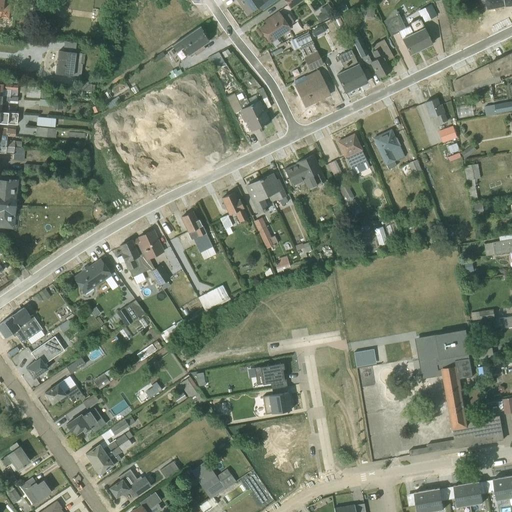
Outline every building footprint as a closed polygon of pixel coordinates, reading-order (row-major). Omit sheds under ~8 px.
[(0,0),(0,17),(9,19),(9,6),(2,5),(2,0),(0,0)] [(264,0),(236,0),(246,16),(266,3),(264,0)] [(282,0),(289,9),(302,1),(302,0),(282,0)] [(511,0),(479,0),(481,11),(511,5),(511,0)] [(430,5),(418,11),(423,22),(436,16),(430,5)] [(374,7),(365,6),(365,14),(374,14),(374,7)] [(319,21),(330,18),(326,7),(315,10),(319,21)] [(265,24),(259,29),(270,44),(290,29),(288,27),(294,23),(287,14),(282,18),(278,12),(263,22),(265,24)] [(398,33),(410,55),(432,44),(419,19),(408,24),(410,26),(405,29),(398,13),(382,21),(390,37),(398,33)] [(314,36),(326,30),(322,23),(311,28),(314,36)] [(208,41),(199,27),(172,46),(176,52),(182,48),(187,56),(192,52),(194,56),(204,49),(202,46),(208,41)] [(323,64),(308,33),(294,40),(310,71),(323,64)] [(358,35),(351,38),(364,64),(370,61),(358,35)] [(369,63),(378,78),(389,71),(384,62),(392,57),(382,40),(372,46),(375,51),(371,53),(375,60),(369,63)] [(62,52),(57,51),(54,74),(80,77),(82,54),(75,53),(76,44),(63,42),(62,52)] [(336,75),(344,93),(366,82),(348,45),(334,52),(344,71),(336,75)] [(230,55),(227,49),(221,53),(224,58),(230,55)] [(224,64),(218,53),(207,59),(214,71),(224,64)] [(511,53),(489,65),(495,78),(511,71),(511,53)] [(497,82),(495,78),(489,65),(453,83),(459,96),(497,82)] [(170,75),(167,77),(169,81),(182,73),(180,70),(177,72),(175,69),(169,72),(170,75)] [(293,82),(305,106),(329,95),(317,70),(293,82)] [(29,74),(23,78),(28,86),(34,82),(29,74)] [(87,91),(88,83),(83,82),(83,84),(80,83),(79,90),(87,91)] [(0,83),(0,96),(9,97),(10,90),(17,91),(17,85),(0,83)] [(451,100),(446,86),(436,90),(441,104),(451,100)] [(261,88),(256,91),(261,101),(266,98),(261,88)] [(234,113),(241,109),(233,94),(226,97),(234,113)] [(0,96),(0,112),(8,113),(8,104),(16,104),(17,98),(9,97),(0,96)] [(246,100),(249,106),(260,127),(265,125),(264,124),(268,122),(263,112),(266,111),(262,105),(260,106),(255,96),(246,100)] [(435,99),(424,103),(430,119),(436,117),(439,125),(447,122),(441,105),(438,106),(435,99)] [(511,102),(484,107),(486,117),(502,115),(502,113),(511,111),(511,102)] [(250,132),(260,127),(249,106),(241,109),(239,110),(242,115),(240,116),(243,123),(245,122),(250,132)] [(0,112),(0,123),(16,125),(17,114),(8,113),(0,112)] [(55,119),(37,118),(36,126),(54,128),(55,119)] [(453,126),(438,132),(442,143),(457,138),(453,126)] [(56,129),(36,127),(35,136),(55,138),(56,129)] [(0,135),(7,136),(15,137),(16,130),(0,128),(0,135)] [(395,166),(393,162),(404,156),(396,138),(394,139),(391,131),(373,139),(387,170),(395,166)] [(0,135),(0,146),(18,148),(18,142),(7,141),(7,136),(0,135)] [(354,135),(337,143),(350,170),(366,162),(354,135)] [(472,145),(461,154),(465,159),(476,151),(472,145)] [(24,149),(18,148),(0,146),(0,153),(13,155),(13,161),(23,162),(24,149)] [(315,165),(311,157),(284,169),(293,188),(304,183),(307,189),(325,181),(317,164),(315,165)] [(339,170),(335,161),(325,166),(329,173),(331,172),(335,182),(344,178),(340,170),(339,170)] [(420,170),(416,161),(407,164),(412,174),(420,170)] [(476,167),(465,169),(468,187),(480,185),(476,167)] [(272,174),(262,179),(270,196),(274,194),(280,206),(288,202),(277,180),(276,181),(272,174)] [(7,181),(0,180),(0,204),(14,206),(16,180),(7,179),(7,181)] [(263,199),(270,196),(262,179),(253,183),(246,187),(259,215),(269,210),(263,199)] [(357,207),(346,184),(339,187),(353,216),(358,214),(355,208),(357,207)] [(228,215),(234,212),(239,223),(247,219),(238,200),(236,200),(233,194),(221,199),(228,215)] [(14,206),(0,204),(0,226),(13,228),(14,206)] [(481,205),(473,206),(474,215),(482,214),(481,205)] [(192,212),(181,217),(191,240),(193,239),(203,260),(214,255),(198,220),(196,221),(192,212)] [(226,215),(219,219),(228,235),(232,233),(229,228),(232,226),(226,215)] [(261,218),(253,222),(266,249),(277,243),(274,236),(270,237),(261,218)] [(153,231),(137,238),(138,239),(132,242),(142,264),(149,270),(153,268),(149,259),(163,253),(153,231)] [(383,233),(375,236),(379,247),(381,246),(382,251),(387,249),(386,245),(387,244),(383,233)] [(486,256),(511,252),(511,235),(499,237),(500,242),(484,244),(486,256)] [(193,267),(176,237),(168,241),(185,271),(193,267)] [(434,239),(435,247),(444,245),(442,238),(434,239)] [(132,242),(131,241),(119,246),(122,254),(121,255),(121,256),(116,258),(119,264),(124,262),(125,263),(124,263),(128,271),(128,270),(132,277),(136,284),(145,280),(141,273),(149,270),(142,264),(132,242)] [(311,250),(308,243),(302,245),(301,244),(294,247),(299,260),(306,257),(304,253),(311,250)] [(289,267),(286,256),(277,259),(278,262),(274,264),(277,274),(283,272),(282,270),(289,267)] [(81,272),(73,278),(84,294),(111,276),(99,259),(88,268),(87,266),(80,270),(81,272)] [(23,268),(18,260),(14,263),(19,271),(23,268)] [(471,263),(464,264),(467,276),(474,274),(471,263)] [(160,265),(150,272),(159,286),(163,289),(169,286),(166,281),(169,279),(160,265)] [(263,271),(266,277),(272,274),(269,268),(263,271)] [(150,272),(147,274),(156,288),(159,286),(150,272)] [(44,289),(32,298),(36,304),(42,300),(43,302),(50,297),(44,289)] [(204,311),(208,317),(215,313),(211,307),(219,303),(220,304),(229,299),(228,297),(223,300),(222,298),(220,298),(215,289),(198,298),(205,310),(204,311)] [(59,294),(51,298),(55,309),(64,305),(59,294)] [(143,313),(134,300),(116,313),(125,326),(143,313)] [(94,317),(100,313),(95,307),(89,311),(94,317)] [(0,332),(4,338),(11,333),(13,337),(16,336),(21,344),(27,340),(30,345),(43,335),(40,331),(42,330),(32,315),(30,317),(23,308),(0,323),(0,332)] [(493,310),(473,313),(474,321),(494,318),(493,310)] [(190,319),(184,323),(188,331),(199,324),(198,323),(208,317),(204,311),(197,315),(195,313),(192,315),(193,316),(190,318),(190,319)] [(511,317),(493,320),(494,329),(500,328),(500,330),(511,327),(511,317)] [(72,327),(68,320),(58,326),(62,333),(72,327)] [(181,320),(159,334),(164,341),(170,337),(173,341),(188,331),(181,320)] [(131,338),(124,328),(120,331),(127,341),(131,338)] [(464,330),(414,339),(421,379),(442,376),(454,442),(409,450),(410,456),(503,440),(499,416),(482,419),(467,422),(460,380),(473,377),(469,359),(459,361),(457,352),(468,350),(464,330)] [(54,336),(30,353),(36,361),(26,367),(33,379),(48,369),(46,365),(65,352),(54,336)] [(161,348),(156,341),(152,344),(157,350),(161,348)] [(155,350),(151,344),(136,355),(140,361),(155,350)] [(491,348),(478,350),(480,359),(493,357),(491,348)] [(138,361),(133,355),(125,360),(130,367),(138,361)] [(85,364),(81,358),(66,368),(71,374),(85,364)] [(282,363),(253,368),(256,385),(262,384),(270,383),(271,389),(286,386),(283,369),(282,363)] [(495,366),(477,369),(479,376),(496,373),(495,366)] [(183,369),(178,373),(183,379),(188,376),(183,369)] [(115,378),(109,370),(93,381),(98,389),(115,378)] [(85,399),(69,376),(43,394),(51,405),(58,400),(60,403),(68,397),(72,403),(78,398),(81,402),(85,399)] [(199,391),(189,377),(180,384),(189,398),(199,391)] [(198,392),(189,398),(193,403),(197,401),(200,404),(204,401),(198,392)] [(290,410),(287,392),(261,397),(264,415),(290,410)] [(186,398),(182,393),(173,398),(177,404),(186,398)] [(100,404),(93,394),(85,399),(81,402),(88,412),(82,416),(81,414),(66,424),(74,436),(82,430),(84,432),(91,427),(95,432),(106,424),(94,408),(100,404)] [(511,398),(502,400),(504,414),(510,413),(511,425),(511,398)] [(85,454),(92,464),(127,439),(123,433),(109,443),(107,440),(133,421),(129,415),(100,436),(104,441),(85,454)] [(131,445),(127,439),(92,464),(103,479),(116,471),(112,465),(120,459),(117,455),(131,445)] [(29,462),(18,447),(0,459),(0,461),(4,467),(8,464),(14,473),(29,462)] [(172,462),(159,470),(165,479),(178,470),(172,462)] [(205,462),(190,472),(209,499),(212,497),(235,481),(227,469),(215,477),(205,462)] [(118,478),(120,480),(108,488),(115,499),(123,493),(124,496),(128,493),(132,499),(150,486),(144,477),(141,479),(140,477),(136,479),(129,470),(118,478)] [(12,475),(7,479),(5,474),(0,477),(3,482),(7,488),(11,485),(16,481),(12,475)] [(495,492),(496,501),(509,499),(505,477),(493,479),(493,480),(486,481),(488,493),(495,492)] [(19,486),(32,505),(50,493),(42,480),(36,484),(32,478),(19,486)] [(466,484),(470,505),(482,503),(481,495),(488,493),(486,481),(479,482),(466,484)] [(470,505),(466,484),(453,486),(453,487),(446,488),(448,500),(455,499),(457,507),(470,505)] [(12,504),(20,499),(13,487),(5,492),(12,504)] [(439,489),(439,488),(427,490),(430,511),(443,510),(442,501),(448,500),(446,488),(439,489)] [(417,511),(429,511),(430,511),(427,490),(414,493),(414,494),(406,495),(408,507),(416,505),(417,511)] [(141,505),(131,511),(145,511),(160,501),(154,492),(139,503),(141,505)] [(205,511),(217,504),(212,497),(209,499),(190,511),(205,511)] [(63,511),(57,501),(40,511),(63,511)]
